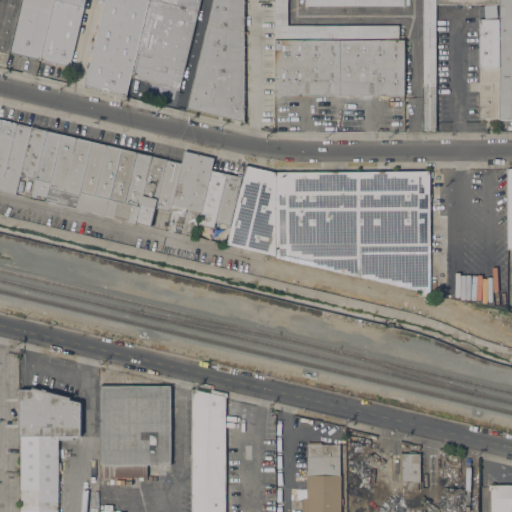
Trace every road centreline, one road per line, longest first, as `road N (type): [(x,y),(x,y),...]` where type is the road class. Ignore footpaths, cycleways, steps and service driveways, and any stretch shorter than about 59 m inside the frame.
road 1 (tertiary): [(511,447),(0,324)]
road 2 (residential): [(511,151),(284,153),(0,85)]
road 3 (track): [(511,333),(416,299),(272,264)]
